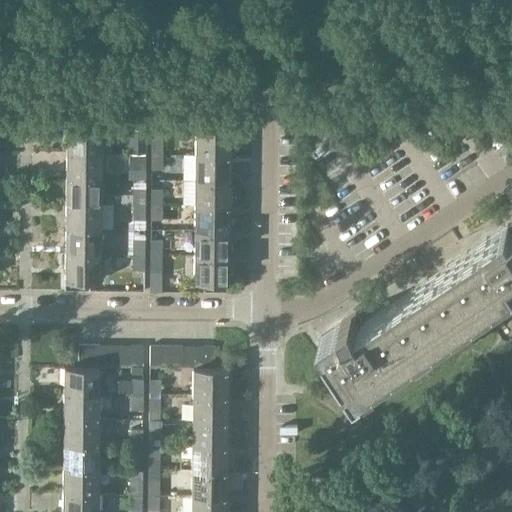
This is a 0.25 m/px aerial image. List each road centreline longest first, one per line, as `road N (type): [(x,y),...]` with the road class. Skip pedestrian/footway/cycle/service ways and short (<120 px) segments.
road 1 (residential): [(511,175),(318,303),(266,310)]
road 2 (residential): [(266,310),(267,26)]
road 3 (tertiary): [(267,26),(0,23)]
road 4 (residential): [(266,310),(0,307)]
road 5 (tertiary): [(511,28),(267,26)]
road 6 (residential): [(263,511),(266,310)]
